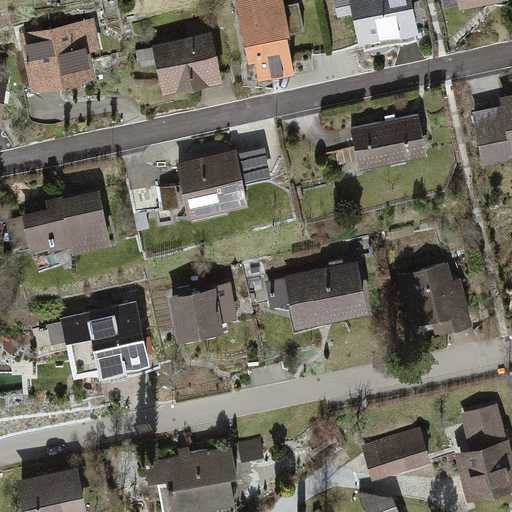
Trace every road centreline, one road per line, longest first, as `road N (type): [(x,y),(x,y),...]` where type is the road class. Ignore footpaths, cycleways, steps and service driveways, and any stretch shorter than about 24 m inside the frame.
road 1 (residential): [(0,168),(511,59)]
road 2 (residential): [(511,351),(0,456)]
